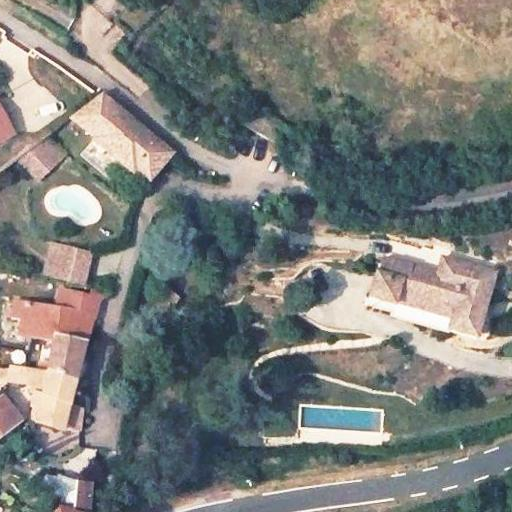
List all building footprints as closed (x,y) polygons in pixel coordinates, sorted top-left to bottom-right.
[(169,155),(103,97),(102,97),(72,120),(95,138),(94,140),(133,172),(136,168),(149,180),(169,155)] [(279,117),(262,109),(255,124),(273,132),(279,117)] [(293,123),(285,138),(304,147),(311,132),(293,123)] [(47,170),(62,155),(48,140),(31,152),(47,170)] [(128,188),(138,177),(146,184),(149,180),(136,168),(133,172),(94,140),(84,152),(128,188)] [(47,170),(31,152),(21,161),(38,179),(47,170)] [(82,283),(89,254),(51,245),(44,273),(82,283)] [(494,321),(506,281),(455,266),(451,278),(397,263),(394,280),(390,278),(383,304),(464,328),(462,332),(488,339),(490,332),(505,337),(510,325),(494,321)] [(61,298),(44,363),(31,361),(30,367),(76,377),(96,304),(61,298)] [(0,366),(0,388),(9,389),(13,383),(38,384),(34,402),(41,404),(37,420),(63,429),(76,377),(30,367),(17,364),(0,366)] [(0,439),(23,422),(5,391),(0,394),(0,439)] [(88,500),(75,492),(60,511),(86,511),(87,511),(88,500)]
